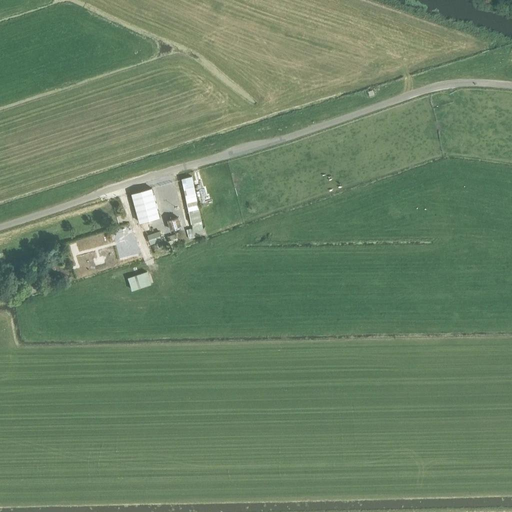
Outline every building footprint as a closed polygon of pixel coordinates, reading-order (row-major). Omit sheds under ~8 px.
[(192,176),(182,178),(193,227),(187,229),(189,238),(193,237),(193,239),(194,240),(195,240),(202,238),(207,237),(207,236),(207,235),(204,228),(203,222),(200,209),(205,207),(204,204),(206,203),(205,198),(201,199),(201,195),(197,196),(192,176)] [(152,188),(132,193),(141,223),(160,218),(152,188)] [(179,217),(159,223),(162,233),(172,229),(173,231),(182,228),(179,217)] [(159,223),(146,227),(151,243),(164,239),(162,233),(159,223)] [(169,239),(153,244),(157,254),(157,255),(159,254),(169,250),(168,246),(180,242),(177,233),(168,236),(169,239)] [(132,289),(150,284),(147,272),(129,276),(132,289)]
